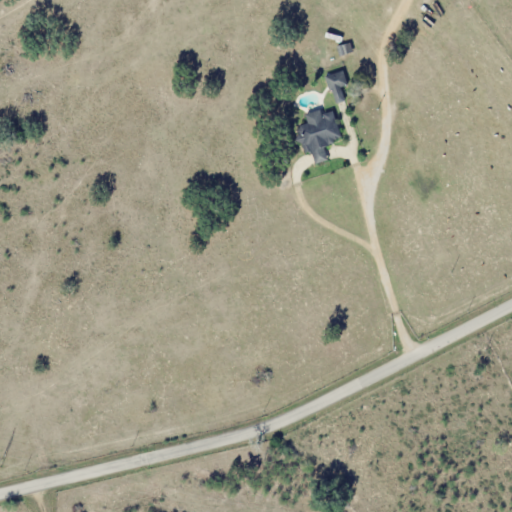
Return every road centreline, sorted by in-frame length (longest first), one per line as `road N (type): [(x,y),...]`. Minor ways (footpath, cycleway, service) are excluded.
road 1 (residential): [(0,490),(295,411),(511,302)]
road 2 (residential): [(414,354),(363,193),(386,134),(380,65),(412,0)]
